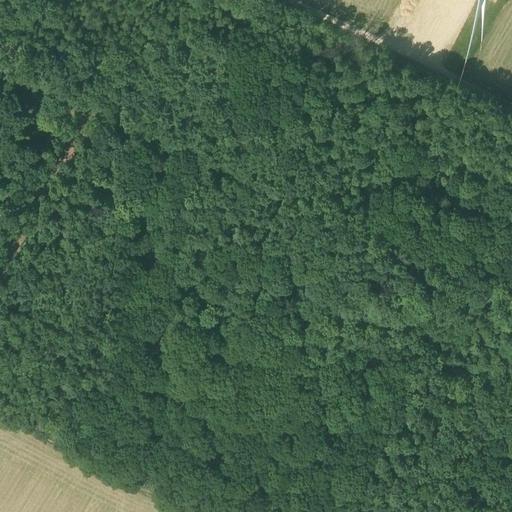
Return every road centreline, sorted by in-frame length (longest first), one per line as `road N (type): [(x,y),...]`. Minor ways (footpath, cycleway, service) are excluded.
road 1 (track): [(511,299),(32,80)]
road 2 (track): [(511,105),(281,0)]
road 3 (track): [(0,415),(191,511)]
